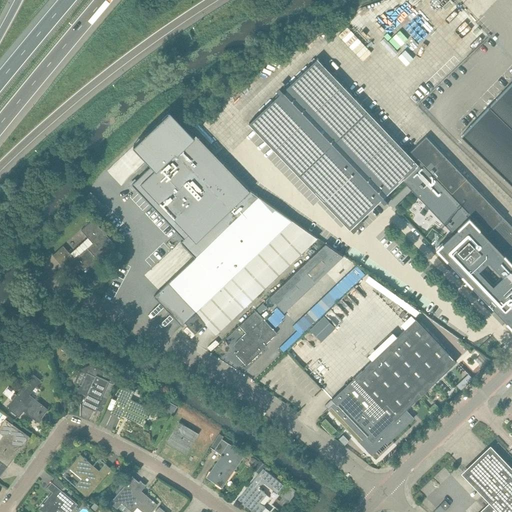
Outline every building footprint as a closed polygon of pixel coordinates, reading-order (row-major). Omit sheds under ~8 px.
[(339,35),(350,47),(359,39),(348,27),(339,35)] [(415,72),(414,41),(407,41),(407,34),(402,35),(402,85),(427,85),(427,72),(415,72)] [(511,262),(504,254),(511,246),(511,226),(426,136),(408,153),(317,58),(248,123),(349,229),(402,180),(452,233),(437,248),(490,304),(511,326),(511,262)] [(511,82),(462,135),(511,183),(511,82)] [(136,180),(132,184),(136,189),(183,239),(189,234),(196,242),(250,191),(216,155),(196,134),(195,135),(170,109),(142,136),(133,144),(152,164),(136,180)] [(195,257),(154,296),(167,309),(168,311),(173,316),(178,321),(182,325),(185,322),(203,304),(292,220),(258,197),(250,191),(196,242),(189,234),(183,239),(181,241),(195,257)] [(104,256),(116,246),(93,219),(81,230),(88,238),(70,254),(63,246),(53,255),(61,264),(64,261),(72,269),(78,264),(85,272),(98,260),(97,259),(102,254),(104,256)] [(203,304),(185,322),(195,333),(206,323),(216,334),(317,238),(292,220),(203,304)] [(326,244),(271,297),(284,312),(343,256),(326,244)] [(349,292),(308,330),(319,341),(358,305),(352,299),(354,297),(349,292)] [(235,343),(233,345),(238,350),(235,353),(246,365),(262,351),(259,348),(263,344),(264,345),(277,333),(272,328),(263,319),(256,311),(255,310),(239,325),(240,325),(246,332),(235,343)] [(416,319),(331,399),(335,403),(328,409),(372,455),(386,441),(387,443),(413,418),(406,410),(456,362),(416,319)] [(47,342),(35,342),(35,352),(47,352),(47,342)] [(90,355),(87,361),(100,367),(103,361),(90,355)] [(80,369),(74,382),(78,384),(75,391),(87,396),(83,404),(96,410),(96,409),(101,399),(102,396),(107,399),(117,375),(108,371),(107,373),(90,365),(84,368),(80,369)] [(12,400),(7,407),(19,417),(23,411),(38,422),(48,409),(36,399),(29,395),(35,387),(41,380),(33,374),(16,395),(15,394),(13,394),(11,397),(11,399),(12,400)] [(468,374),(464,378),(469,383),(473,379),(468,374)] [(134,390),(123,385),(110,412),(122,417),(124,413),(136,418),(134,421),(143,425),(151,409),(130,399),(134,390)] [(168,401),(166,406),(168,413),(172,415),(177,406),(168,401)] [(0,476),(13,457),(11,456),(18,446),(22,449),(30,437),(12,424),(14,420),(8,415),(0,426),(0,432),(3,435),(0,439),(0,476)] [(179,422),(167,443),(186,454),(198,434),(179,422)] [(219,433),(211,447),(221,454),(220,455),(222,457),(220,460),(221,461),(218,465),(217,464),(212,472),(211,471),(207,478),(222,487),(227,480),(224,478),(231,468),(234,470),(245,454),(228,443),(228,444),(222,439),(224,436),(219,433)] [(491,504),(482,511),(511,511),(511,471),(491,449),(465,474),(493,503),(491,505),(491,504)] [(80,455),(69,468),(81,479),(75,486),(87,497),(111,469),(105,464),(98,472),(92,467),(93,466),(86,460),(87,459),(84,457),(84,458),(80,455)] [(252,457),(249,462),(255,467),(258,461),(252,457)] [(260,461),(253,470),(254,470),(259,474),(263,468),(266,465),(260,461)] [(259,503),(266,494),(260,489),(262,487),(261,487),(264,483),(277,493),(283,485),(263,468),(259,474),(238,499),(253,511),(261,511),(265,507),(259,503)] [(132,476),(110,502),(117,508),(122,503),(122,504),(127,508),(131,511),(132,511),(137,507),(142,511),(151,511),(158,504),(157,504),(154,502),(154,501),(153,500),(152,500),(146,495),(145,496),(140,492),(146,485),(140,481),(139,482),(132,476)] [(77,502),(74,500),(52,482),(47,487),(54,493),(49,498),(48,497),(43,503),(41,504),(42,505),(38,508),(43,511),(56,511),(60,507),(65,511),(70,511),(76,506),(79,508),(82,504),(78,501),(77,502)] [(289,485),(285,491),(292,497),(297,491),(289,485)] [(440,505),(445,510),(450,506),(445,500),(440,505)]
